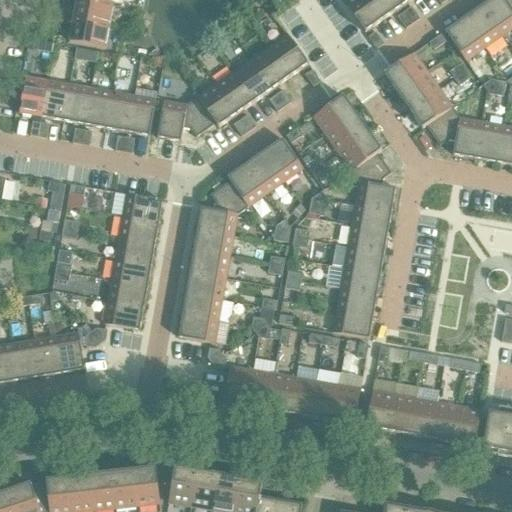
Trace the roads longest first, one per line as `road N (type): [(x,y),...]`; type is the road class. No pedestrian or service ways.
road 1 (residential): [(190,180),(0,143)]
road 2 (tertiary): [(149,424),(337,462)]
road 3 (residential): [(190,180),(353,79)]
road 4 (residential): [(153,366),(190,180)]
road 5 (tertiary): [(337,462),(511,492)]
road 6 (residential): [(385,333),(419,170)]
road 7 (residential): [(0,400),(114,380),(133,363),(153,366)]
road 8 (tertiary): [(0,444),(149,424)]
road 9 (residential): [(353,79),(465,0)]
